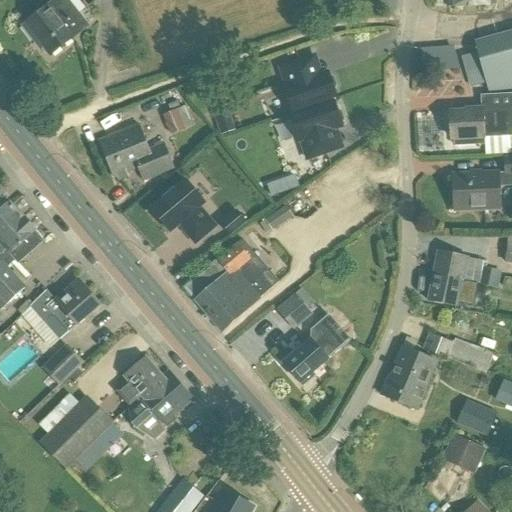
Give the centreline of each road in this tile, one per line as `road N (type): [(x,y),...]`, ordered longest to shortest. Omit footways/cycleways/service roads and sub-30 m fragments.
road 1 (residential): [(409,21),(402,101),(406,284),(391,341),(312,486)]
road 2 (primary): [(312,486),(24,140)]
